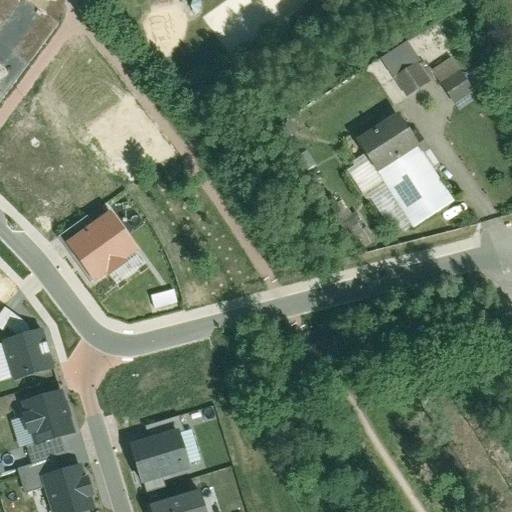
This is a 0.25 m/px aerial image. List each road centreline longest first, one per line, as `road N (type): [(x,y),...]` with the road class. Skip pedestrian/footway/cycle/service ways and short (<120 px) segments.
road 1 (residential): [(100,340),(144,345),(488,258)]
road 2 (residential): [(100,340),(87,393),(124,511)]
road 3 (residential): [(0,228),(100,340)]
